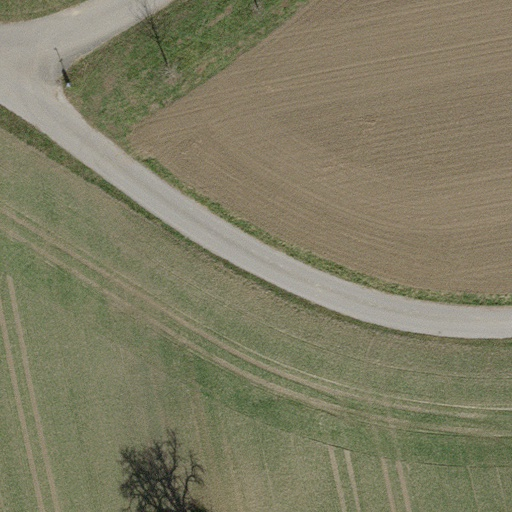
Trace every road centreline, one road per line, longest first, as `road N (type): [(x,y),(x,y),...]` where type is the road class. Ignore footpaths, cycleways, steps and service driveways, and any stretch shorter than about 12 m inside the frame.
road 1 (track): [(0,75),(234,244),(350,297),(511,313)]
road 2 (residential): [(0,71),(155,0)]
